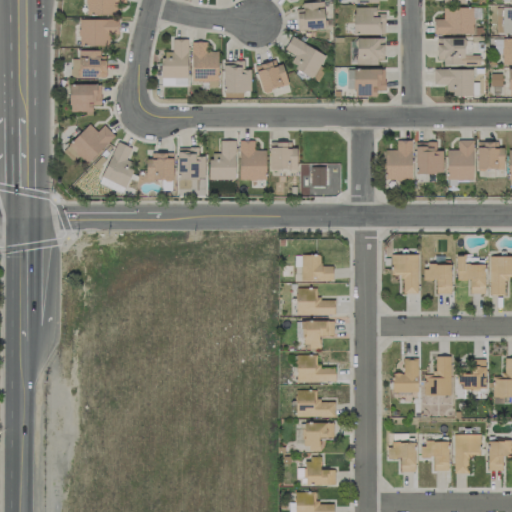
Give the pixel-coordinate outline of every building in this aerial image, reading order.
[(295,4),(296,29),(323,28),(322,3),(295,4)] [(375,6),(352,6),(352,34),(383,34),(383,12),(375,12),(375,6)] [(511,31),(511,6),(495,6),(495,32),(511,31)] [(432,33),(472,33),(472,7),(442,7),(442,19),(432,18),(432,33)] [(117,18),(77,19),(78,45),(106,44),(106,35),(117,34),(117,18)] [(293,54),(288,66),(317,80),(324,68),(319,66),(325,53),(289,36),(283,49),(293,54)] [(355,62),(382,62),(382,37),(355,37),(355,62)] [(477,64),(477,55),(462,54),(462,38),(435,37),(435,62),(477,64)] [(511,37),(500,38),(501,65),(511,64),(511,37)] [(186,86),(186,39),(171,38),(171,51),(161,51),(160,85),(186,86)] [(216,51),(205,51),(205,41),(190,41),(190,81),(207,81),(207,87),(217,87),(216,51)] [(70,58),(70,77),(105,76),(104,51),(77,51),(77,58),(70,58)] [(285,84),(277,58),(253,65),(261,91),(285,84)] [(249,69),(242,69),(242,60),(222,60),(221,94),(242,94),(242,91),(249,91),(249,69)] [(345,88),(353,88),(353,95),(374,95),(374,89),(383,89),(383,69),(346,68),(345,88)] [(432,84),(445,84),(445,94),(471,94),(471,68),(432,69),(432,84)] [(67,84),(68,112),(91,112),(90,105),(99,104),(99,83),(67,84)] [(113,135),(102,125),(96,131),(87,123),(62,150),(73,161),(78,155),(86,163),(113,135)] [(410,140),(395,139),(395,150),(384,150),(383,179),(410,179),(410,140)] [(472,140),(456,139),(456,149),(445,149),(445,179),(471,179),(472,140)] [(233,179),(234,140),(219,140),(218,152),(209,152),(208,179),(233,179)] [(238,179),(264,179),(264,149),(253,149),(253,140),(238,140),(238,179)] [(131,147),(114,141),(99,184),(122,192),(131,168),(124,166),(131,147)] [(441,173),(441,150),(434,150),(434,141),(414,141),(414,173),(441,173)] [(500,141),(475,141),(475,169),(501,168),(500,141)] [(295,169),(296,147),(289,147),(290,143),(268,143),(268,168),(295,169)] [(176,147),(176,188),(189,188),(189,178),(204,177),(203,155),(197,155),(197,147),(176,147)] [(146,152),(146,180),(171,180),(172,152),(146,152)] [(324,166),(309,166),(309,185),(323,185),(324,166)] [(331,266),(319,266),(319,255),(300,254),(299,280),(331,281),(331,266)] [(417,254),(389,254),(389,275),(402,275),(401,293),(416,293),(417,254)] [(484,293),(483,263),(474,264),(474,255),(454,256),(455,279),(468,279),(469,293),(484,293)] [(488,294),(503,294),(503,277),(511,276),(511,255),(488,256),(488,294)] [(423,279),(434,279),(435,293),(450,293),(449,261),(423,261),(423,279)] [(294,313),(333,314),(333,298),(313,298),(314,288),(295,287),(294,313)] [(301,348),(318,348),(319,335),(332,335),(332,320),(301,320),(301,348)] [(295,381),(333,380),(333,367),(316,367),(316,354),(295,354),(295,381)] [(449,356),(433,355),(433,374),(422,374),(422,394),(448,394),(449,356)] [(416,357),(401,358),(402,372),(390,372),(391,392),(417,391),(416,357)] [(511,357),(502,358),(502,375),(491,376),(491,396),(511,395),(511,357)] [(458,373),(458,389),(484,389),(484,359),(469,358),(469,373),(458,373)] [(294,416),(333,416),(333,401),(314,401),(314,390),(294,390),(294,416)] [(332,422),(303,422),(303,451),(318,450),(318,437),(332,437),(332,422)] [(452,434),(452,473),(466,473),(466,455),(478,455),(478,433),(452,434)] [(446,440),(420,441),(420,456),(432,456),(432,470),(447,469),(446,440)] [(511,451),(511,440),(485,440),(486,470),(501,469),(500,456),(511,455),(511,451)] [(414,471),(413,441),(387,442),(387,457),(398,457),(399,471),(414,471)] [(333,469),(320,469),(319,457),(303,458),(304,484),(333,483),(333,469)] [(294,491),(293,511),(332,511),(332,503),(314,503),(315,492),(294,491)]
